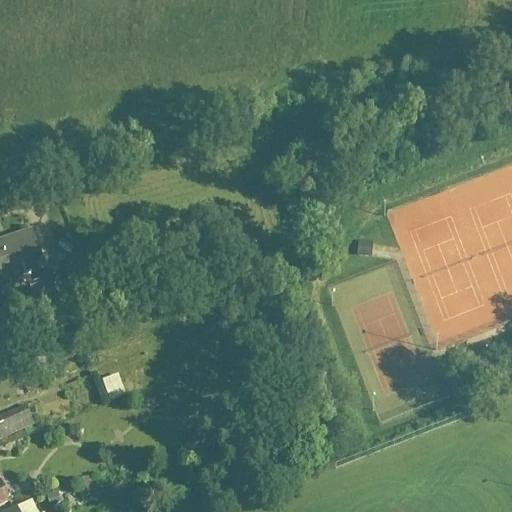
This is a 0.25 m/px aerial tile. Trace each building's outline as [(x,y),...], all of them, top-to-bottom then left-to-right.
[(31,233),(0,243),(0,283),(43,269),(31,233)] [(50,305),(67,299),(66,297),(82,292),(73,266),(41,277),(50,305)] [(89,310),(59,320),(65,336),(95,325),(89,310)] [(70,345),(35,359),(40,372),(75,358),(70,345)] [(106,382),(114,404),(131,398),(122,376),(106,382)] [(25,406),(0,416),(0,439),(33,426),(25,406)] [(0,504),(8,501),(0,484),(0,504)] [(22,511),(40,511),(36,502),(21,509),(22,511)]
